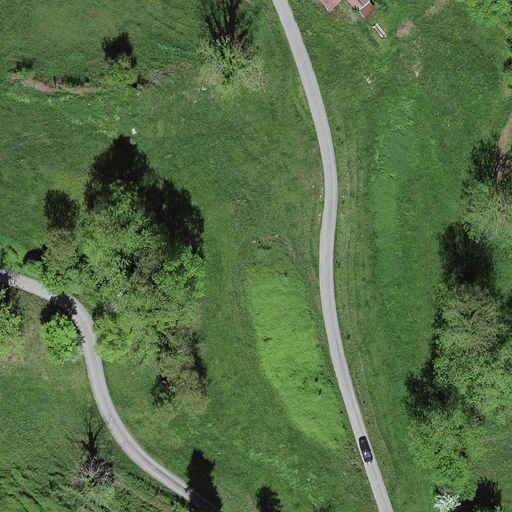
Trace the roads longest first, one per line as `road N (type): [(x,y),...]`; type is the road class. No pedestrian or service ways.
road 1 (unclassified): [(386,511),(333,338),(322,125),(279,0)]
road 2 (unclassified): [(0,275),(63,301),(85,322),(99,383),(125,442),(218,511)]
